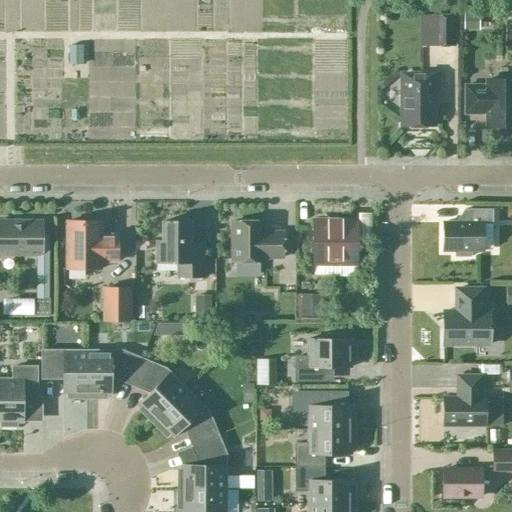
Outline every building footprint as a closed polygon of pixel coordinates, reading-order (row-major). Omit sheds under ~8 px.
[(432,15),(431,46),(455,46),(455,15),(432,15)] [(400,99),(401,100),(401,126),(433,126),(433,97),(438,97),(438,75),(401,75),(401,89),(400,91),(400,99)] [(486,112),(486,126),(511,125),(511,79),(486,80),(486,86),(464,86),(464,113),(480,113),(480,112),(486,112)] [(491,210),(463,210),(463,223),(442,223),(442,251),(454,251),(454,257),(470,257),(470,251),(482,251),(482,223),(491,223),(491,210)] [(41,221),(0,221),(0,254),(42,254),(41,221)] [(99,238),(99,221),(66,221),(66,269),(99,269),(99,261),(116,261),(116,235),(107,235),(107,238),(99,238)] [(202,277),(202,243),(189,243),(189,221),(162,221),(162,241),(156,241),(156,262),(177,262),(177,277),(202,277)] [(262,235),(263,222),(231,221),(231,261),(263,261),(263,257),(282,257),(282,233),(268,233),(268,235),(262,235)] [(314,221),(314,258),(354,258),(354,221),(314,221)] [(128,288),(103,288),(103,320),(128,320),(128,288)] [(482,289),(455,289),(455,312),(442,312),(442,344),(489,344),(489,312),(482,312),(482,289)] [(23,298),(23,315),(49,316),(49,298),(23,298)] [(295,357),(295,381),(322,381),(322,367),(350,367),(350,361),(354,361),(354,346),(350,346),(350,339),(342,339),(342,335),(327,335),(327,339),(307,339),(307,357),(295,357)] [(86,398),(86,351),(62,351),(62,352),(55,352),(55,351),(42,351),(42,349),(41,349),(41,379),(42,379),(42,378),(55,378),(55,376),(62,376),(62,394),(67,394),(67,398),(86,398)] [(140,359),(128,354),(110,354),(110,351),(86,351),(86,398),(106,398),(106,394),(110,394),(110,376),(119,376),(117,379),(130,384),(140,359)] [(165,377),(153,364),(140,359),(130,384),(142,389),(144,387),(149,392),(138,404),(141,406),(138,410),(152,424),(185,390),(168,373),(165,377)] [(35,399),(35,367),(12,367),(12,379),(0,378),(0,422),(0,426),(15,426),(15,422),(22,422),(22,399),(35,399)] [(480,376),(456,376),(456,398),(442,398),(442,426),(484,426),(484,398),(480,398),(480,376)] [(217,435),(211,423),(199,411),(203,407),(185,390),(152,424),(165,437),(168,434),(172,437),(183,426),(189,432),(186,433),(191,446),(217,435)] [(350,411),(350,406),(327,406),(327,393),(292,392),(292,416),(307,416),(307,430),(354,430),(354,411),(350,411)] [(354,449),(354,430),(307,430),(307,444),(295,444),(295,467),(322,467),(322,454),(350,454),(350,449),(354,449)] [(222,465),(222,448),(217,435),(191,446),(197,458),(199,457),(199,465),(181,465),(181,470),(177,470),(177,489),(225,489),(224,465),(222,465)] [(511,451),(492,452),(492,472),(511,471),(511,451)] [(322,480),(322,467),(295,467),(295,490),(307,490),(307,504),(354,504),(354,485),(350,485),(350,480),(322,480)] [(480,470),(442,470),(442,497),(480,497),(480,470)] [(224,511),(225,489),(177,489),(177,508),(181,508),(181,511),(224,511)]
